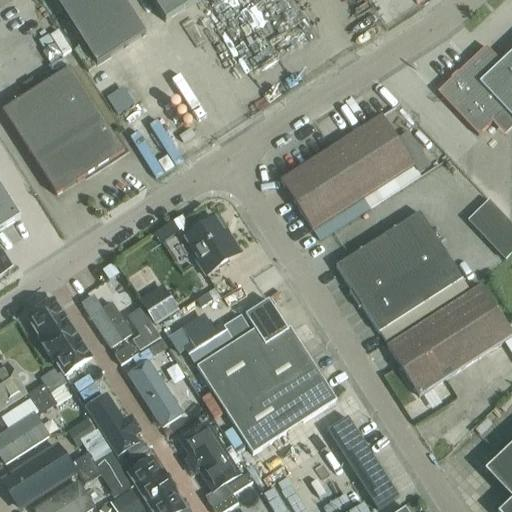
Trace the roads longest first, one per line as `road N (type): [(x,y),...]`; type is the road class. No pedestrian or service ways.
road 1 (unclassified): [(455,511),(226,170)]
road 2 (unclassified): [(226,170),(469,0)]
road 3 (unknown): [(54,279),(204,511)]
road 4 (unclassified): [(0,313),(226,170)]
